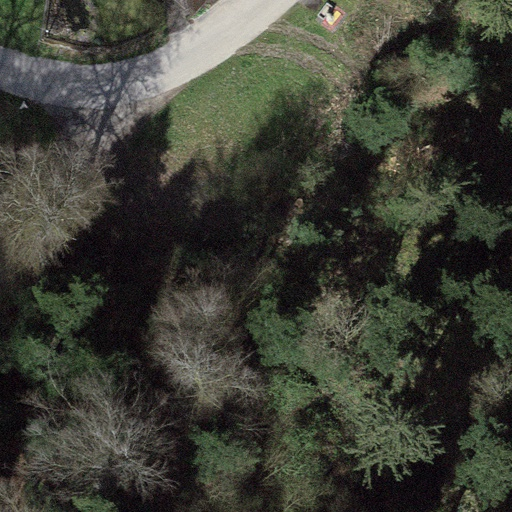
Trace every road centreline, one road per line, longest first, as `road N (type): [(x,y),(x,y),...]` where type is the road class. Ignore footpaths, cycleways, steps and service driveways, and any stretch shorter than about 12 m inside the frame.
road 1 (residential): [(255,0),(194,54),(130,85),(74,86),(0,66)]
road 2 (track): [(0,260),(60,194),(130,85)]
